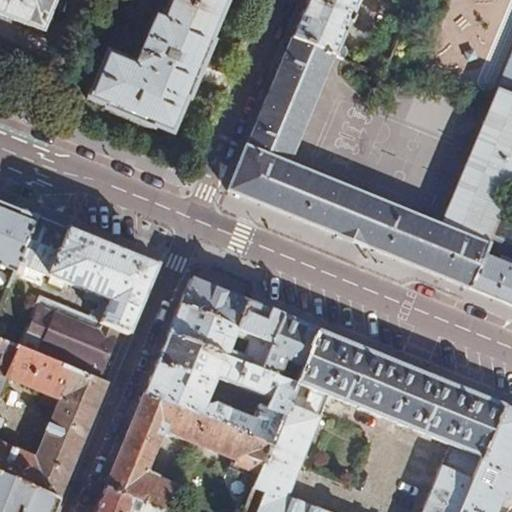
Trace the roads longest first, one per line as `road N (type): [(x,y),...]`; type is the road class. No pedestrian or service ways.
road 1 (primary): [(511,350),(192,220)]
road 2 (residential): [(71,511),(192,220)]
road 3 (residential): [(192,220),(280,0)]
road 4 (primary): [(192,220),(82,174),(48,178),(0,157)]
